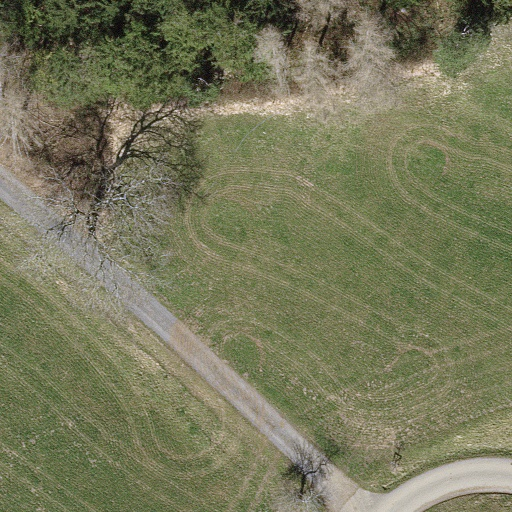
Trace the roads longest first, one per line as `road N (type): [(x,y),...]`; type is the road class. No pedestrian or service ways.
road 1 (track): [(0,196),(363,511)]
road 2 (track): [(511,477),(463,478),(395,511)]
